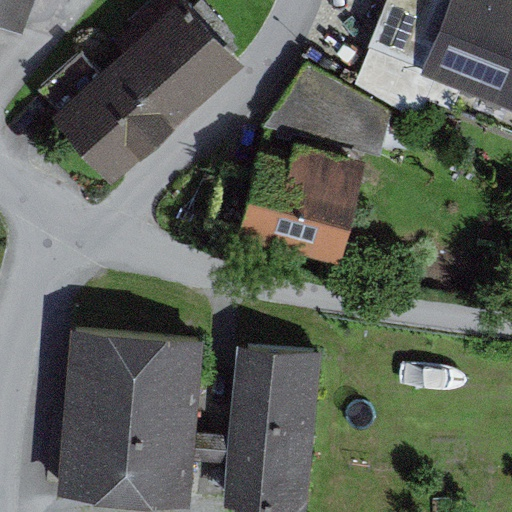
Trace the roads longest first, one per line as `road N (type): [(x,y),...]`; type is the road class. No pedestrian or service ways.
road 1 (residential): [(80,219),(323,316),(511,323)]
road 2 (residential): [(80,219),(172,170),(289,48),(304,0)]
road 3 (residential): [(80,219),(3,458),(0,498)]
